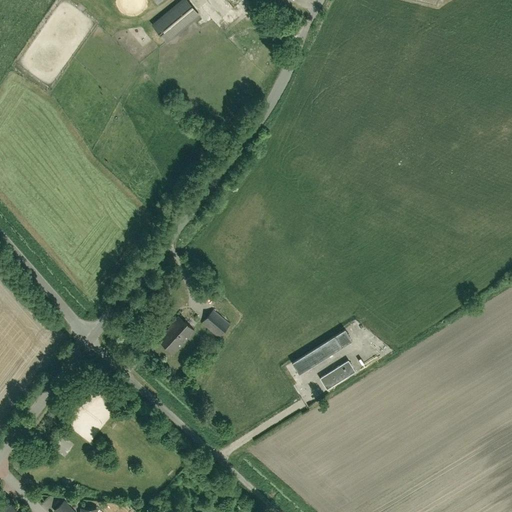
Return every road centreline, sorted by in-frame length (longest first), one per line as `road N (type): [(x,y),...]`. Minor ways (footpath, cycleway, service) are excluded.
road 1 (residential): [(317,0),(272,94),(180,228),(89,335)]
road 2 (track): [(89,335),(280,511)]
road 3 (residential): [(89,335),(0,459)]
road 4 (unclassified): [(0,233),(89,335)]
